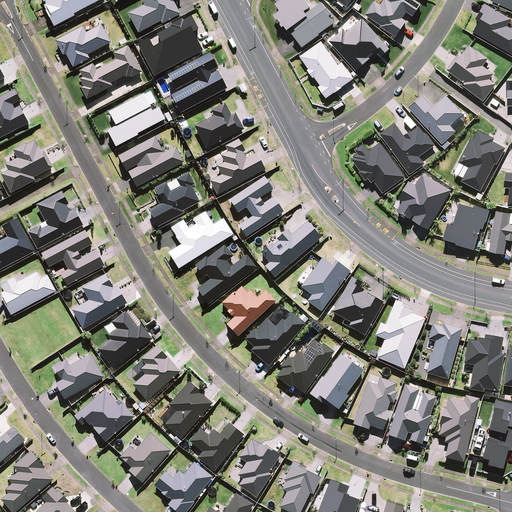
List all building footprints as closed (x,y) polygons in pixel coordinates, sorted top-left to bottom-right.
[(41,0),(50,14),(47,16),(54,28),(102,0),(41,0)] [(175,0),(141,0),(144,6),(128,14),(137,33),(163,20),(164,22),(180,15),(173,1),(175,0)] [(110,43),(101,26),(85,34),(82,28),(55,41),(63,56),(66,54),(73,67),(88,60),(86,56),(110,43)] [(141,72),(127,47),(113,54),(117,60),(97,71),(93,64),(79,72),(82,78),(79,80),(82,87),(80,88),(87,101),(106,91),(105,90),(112,86),(111,84),(126,76),(127,78),(131,76),(132,78),(141,72)] [(19,101),(14,91),(0,97),(0,137),(27,124),(19,108),(14,110),(12,105),(19,101)] [(152,112),(143,95),(109,113),(116,127),(107,131),(115,147),(165,120),(159,108),(152,112)] [(163,154),(154,138),(118,157),(126,171),(127,170),(136,187),(183,163),(175,147),(163,154)] [(49,169),(34,140),(13,151),(17,159),(4,165),(7,171),(1,174),(11,193),(34,181),(32,178),(49,169)] [(71,211),(61,193),(37,205),(46,223),(28,232),(37,249),(82,226),(73,210),(71,211)] [(487,211),(460,203),(453,225),(447,223),(442,238),(473,248),(480,227),(482,227),(487,211)] [(213,226),(205,212),(193,220),(196,225),(189,229),(183,221),(171,228),(181,245),(168,253),(178,269),(233,235),(223,219),(213,226)] [(511,216),(511,214),(496,212),(488,251),(504,254),(506,239),(511,240),(511,242),(510,252),(511,252),(511,223),(511,216)] [(91,245),(84,232),(42,254),(49,267),(63,260),(68,270),(60,274),(66,285),(103,266),(95,251),(79,259),(76,253),(91,245)] [(233,256),(225,246),(206,260),(205,259),(195,266),(206,280),(195,289),(207,305),(256,268),(246,255),(230,267),(226,261),(233,256)] [(330,267),(321,259),(300,287),(311,295),(307,301),(320,311),(349,272),(336,262),(330,267)] [(40,280),(37,273),(17,283),(14,278),(1,285),(4,292),(1,294),(11,314),(31,304),(31,305),(56,292),(47,276),(40,280)] [(113,289),(104,275),(82,289),(89,300),(72,310),(84,329),(126,304),(116,287),(113,289)] [(247,294),(240,286),(221,304),(233,317),(226,324),(237,336),(275,301),(265,291),(256,298),(250,291),(247,294)] [(139,328),(127,312),(105,328),(112,338),(98,349),(113,369),(152,339),(141,326),(139,328)] [(304,325),(291,313),(284,321),(281,318),(275,326),(266,318),(257,329),(255,327),(241,341),(268,365),(304,325)] [(502,339),(480,336),(479,342),(467,340),(463,364),(473,365),(470,387),(497,391),(502,355),(499,355),(502,339)] [(180,372),(156,346),(141,360),(144,364),(136,371),(138,373),(142,370),(145,374),(132,385),(147,401),(180,372)] [(362,370),(338,355),(325,377),(322,375),(309,396),(323,404),(325,401),(338,409),(362,370)] [(211,404),(187,382),(166,405),(174,412),(164,424),(179,439),(211,404)] [(0,436),(0,461),(23,441),(11,427),(0,436)] [(13,511),(52,479),(30,453),(13,466),(18,472),(8,480),(12,484),(0,494),(0,499),(10,511),(13,511)] [(307,467),(295,461),(288,474),(292,477),(286,489),(289,491),(281,505),(293,511),(300,511),(319,477),(306,470),(307,467)] [(348,487),(330,480),(316,511),(353,511),(358,500),(345,495),(348,487)] [(59,492),(57,493),(52,487),(41,497),(46,502),(34,511),(30,511),(29,511),(28,511),(74,511),(66,503),(68,501),(59,492)] [(401,511),(403,507),(385,501),(382,511),(370,511),(364,510),(363,511),(401,511)]
